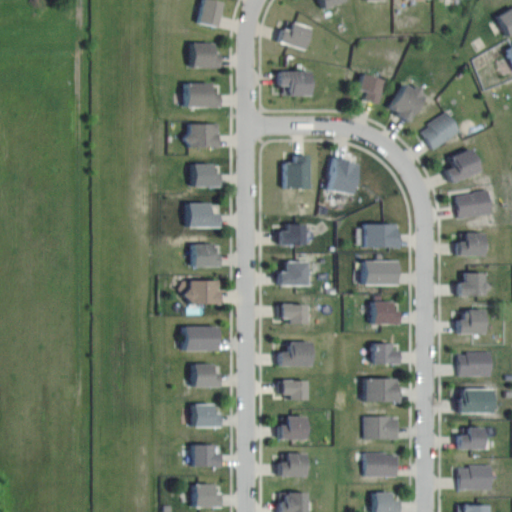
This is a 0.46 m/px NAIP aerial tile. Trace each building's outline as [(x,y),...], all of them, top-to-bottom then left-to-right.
[(215,24),(219,7),(217,7),(217,0),(197,0),(194,19),(215,24)] [(504,33),(511,28),(511,7),(509,3),(492,13),(504,33)] [(306,25),(299,47),(275,39),(279,25),(281,26),(284,18),(306,25)] [(214,64),(214,50),(212,50),(212,40),(188,40),(188,63),(214,64)] [(509,73),(511,71),(511,43),(498,51),(509,73)] [(285,93),(285,89),(284,89),(284,83),(274,83),(274,68),(306,68),(306,92),(285,93)] [(353,74),(374,80),(367,105),(353,101),(356,92),(349,90),(353,74)] [(181,104),(214,104),(214,90),(208,90),(208,83),(207,83),(207,80),(181,80),(181,104)] [(414,97),(412,95),(410,86),(402,88),(396,85),(384,106),(392,110),(390,114),(400,120),(414,97)] [(441,110),(455,134),(427,150),(413,127),(441,110)] [(212,144),(212,130),(215,130),(215,121),(185,121),(185,130),(179,135),(185,141),(185,144),(212,144)] [(469,147),(479,176),(442,188),(436,170),(444,167),(440,157),(469,147)] [(304,185),(304,152),(290,152),(290,159),(283,159),(283,160),(280,160),(280,185),(304,185)] [(347,191),(325,188),(330,159),(329,158),(330,154),(344,156),(343,159),(350,160),(350,161),(352,161),(347,191)] [(202,163),(202,172),(211,172),(212,189),(180,190),(180,163),(202,163)] [(448,194),(453,219),(490,211),(484,186),(448,194)] [(178,203),(178,226),(215,226),(215,212),(203,212),(203,203),(178,203)] [(394,245),(394,230),(391,230),(391,224),(390,224),(390,221),(360,221),(360,245),(394,245)] [(300,225),(299,246),(270,245),(271,231),(279,231),(279,224),(300,225)] [(453,253),(454,238),(460,238),(460,229),(480,230),(480,253),(453,253)] [(206,244),(206,252),(216,252),(216,267),(184,267),(184,244),(206,244)] [(354,259),(354,284),(392,284),(392,259),(354,259)] [(304,260),(304,286),(271,285),(271,271),(276,271),(276,260),(304,260)] [(457,273),(457,283),(451,283),(451,297),(476,297),(476,292),(479,286),(476,284),(476,273),(457,273)] [(212,279),(212,304),(180,303),(180,300),(173,294),(176,291),(177,279),(212,279)] [(385,301),(385,309),(396,309),(396,324),(364,325),(364,301),(385,301)] [(304,305),(304,324),(279,324),(279,319),(272,319),(272,304),(304,305)] [(485,307),(485,334),(449,334),(449,320),(456,320),(456,307),(485,307)] [(214,326),(214,351),(173,350),(173,326),(214,326)] [(310,340),(310,366),(270,367),(270,353),(279,353),(278,341),(310,340)] [(383,342),(383,350),(395,350),(395,362),(364,363),(364,342),(383,342)] [(490,351),(490,376),(452,377),(452,352),(490,351)] [(205,365),(205,373),(216,373),(216,389),(185,388),(186,364),(205,365)] [(388,378),(388,388),(395,388),(395,402),(352,402),(352,377),(388,378)] [(302,379),(303,399),(281,400),(280,395),(272,395),(272,380),(302,379)] [(489,388),(488,415),(448,414),(449,388),(489,388)] [(206,403),(206,413),(216,413),(216,429),(184,429),(184,403),(206,403)] [(304,415),(304,441),(270,441),(270,426),(275,426),(275,415),(304,415)] [(360,416),(394,415),(394,439),(360,440),(360,416)] [(458,427),(458,437),(449,437),(449,449),(480,449),(480,427),(458,427)] [(207,445),(207,453),(214,453),(214,468),(184,467),(184,444),(207,445)] [(359,452),(395,452),(395,478),(359,478),(359,452)] [(306,453),(306,477),(270,477),(270,463),(278,463),(278,453),(306,453)] [(464,463),(464,468),(453,468),(453,490),(486,490),(486,463),(464,463)] [(184,483),(206,484),(206,491),(218,492),(217,506),(183,506),(184,483)] [(306,491),(306,511),(270,511),(270,497),(279,497),(279,491),(306,491)] [(364,511),(364,492),(385,492),(385,500),(397,499),(397,511),(364,511)]
